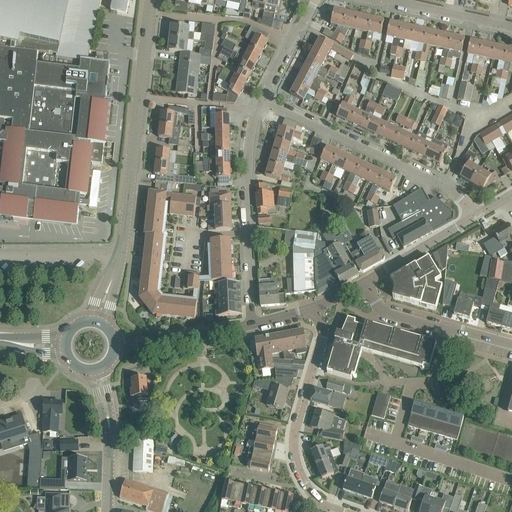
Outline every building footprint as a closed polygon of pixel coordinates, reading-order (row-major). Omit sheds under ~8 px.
[(0,0),(0,214),(0,215),(0,216),(0,218),(14,219),(28,221),(28,219),(29,219),(30,219),(34,220),(33,222),(77,226),(77,224),(79,209),(76,209),(77,205),(77,200),(78,195),(85,196),(87,177),(89,163),(93,163),(94,164),(102,164),(104,145),(109,104),(106,104),(107,94),(111,65),(88,63),(91,51),(91,49),(101,0),(0,0)] [(113,0),(111,11),(126,14),(129,0),(113,0)] [(227,0),(227,2),(239,5),(238,13),(244,14),(247,0),(227,0)] [(253,0),(252,7),(264,9),(266,0),(253,0)] [(279,0),(266,0),(264,9),(261,25),(271,29),(276,7),(278,8),(279,0)] [(188,4),(186,4),(176,2),(174,10),(187,12),(188,4)] [(343,27),(347,13),(334,10),(331,25),(338,26),(331,39),(335,42),(343,27)] [(359,16),(347,13),(343,27),(335,42),(341,44),(349,29),(356,30),(359,16)] [(368,33),(371,18),(359,16),(356,30),(368,33)] [(384,21),(371,18),(368,33),(366,42),(364,50),(368,51),(370,51),(373,34),(381,36),(384,21)] [(395,56),(402,25),(390,22),(387,37),(394,39),(392,47),(390,55),(391,55),(395,56)] [(402,25),(395,56),(401,58),(403,50),(405,41),(412,42),(415,28),(402,25)] [(171,39),(187,40),(194,41),(194,34),(188,33),(188,28),(172,26),(171,39)] [(415,28),(412,42),(424,45),(427,31),(415,28)] [(424,45),(422,54),(421,62),(426,63),(430,46),(437,48),(440,33),(427,31),(424,45)] [(439,66),(445,67),(452,36),(440,33),(437,48),(444,50),(442,58),(441,58),(439,66)] [(251,47),(262,53),(268,42),(256,36),(251,47)] [(445,67),(451,69),(453,58),(460,60),(461,53),(465,39),(452,36),(445,67)] [(314,50),(327,57),(330,50),(351,61),(354,56),(320,38),(314,50)] [(182,54),(185,55),(187,40),(171,39),(169,51),(182,53),(182,54)] [(476,74),(483,43),(470,40),(467,55),(474,56),(470,73),(476,74)] [(213,43),(205,42),(205,50),(200,49),(199,56),(212,58),(212,57),(211,57),(212,51),(213,43)] [(483,43),(476,74),(482,75),(485,59),(492,60),(495,46),(483,43)] [(235,46),(232,52),(238,55),(241,49),(235,46)] [(499,62),(495,78),(501,80),(508,49),(495,46),(492,60),(499,62)] [(244,59),(256,65),(262,53),(251,47),(244,59)] [(256,65),(244,59),(238,55),(223,48),(220,53),(235,61),(235,60),(242,64),(239,70),(250,76),(256,65)] [(510,64),(511,64),(511,49),(508,49),(501,80),(507,81),(510,64)] [(314,50),(308,61),(321,68),(327,57),(314,50)] [(422,54),(416,53),(414,61),(421,62),(422,54)] [(199,56),(185,55),(182,54),(178,93),(195,95),(199,56)] [(212,58),(199,57),(198,65),(211,66),(212,58)] [(321,68),(308,61),(302,72),(315,79),(317,74),(325,78),(327,77),(333,80),(336,75),(329,72),(321,68)] [(393,69),(381,67),(381,66),(379,73),(392,76),(393,69)] [(394,66),(393,69),(392,76),(391,78),(403,80),(406,69),(394,66)] [(218,67),(216,72),(244,87),(250,76),(239,70),(236,75),(229,72),(229,71),(224,69),(223,70),(218,67)] [(332,67),(329,72),(336,75),(338,71),(339,70),(332,67)] [(244,87),(216,72),(215,78),(230,86),(227,92),(238,98),(244,87)] [(296,83),(309,90),(317,94),(324,98),(327,93),(320,90),(320,88),(322,82),(315,79),(302,72),(296,83)] [(372,81),(369,93),(374,95),(378,83),(372,81)] [(317,94),(309,90),(296,83),(290,94),(303,101),(307,95),(315,99),(317,94)] [(473,87),(461,84),(457,100),(470,103),(473,87)] [(387,85),(385,89),(382,96),(397,103),(402,92),(387,85)] [(451,101),(454,88),(445,86),(442,99),(451,101)] [(214,94),(213,102),(226,103),(227,96),(214,94)] [(322,103),(324,98),(317,94),(315,99),(322,103)] [(337,117),(351,124),(357,111),(349,108),(354,99),(347,96),(343,105),(342,104),(337,117)] [(351,124),(366,131),(372,118),(375,113),(378,105),(370,102),(366,109),(367,109),(364,115),(357,111),(351,124)] [(386,109),(378,105),(375,113),(383,117),(386,109)] [(448,111),(439,106),(431,123),(440,128),(448,111)] [(161,125),(176,127),(178,115),(188,116),(188,125),(195,126),(195,114),(189,113),(189,109),(169,107),(168,113),(162,112),(161,125)] [(452,113),(447,121),(461,128),(465,120),(452,113)] [(216,128),(229,128),(229,115),(216,116),(216,128)] [(395,123),(403,127),(407,119),(399,115),(395,123)] [(387,125),(372,118),(366,131),(381,138),(387,125)] [(511,124),(508,118),(499,124),(506,134),(511,130),(511,124)] [(416,123),(407,119),(403,127),(412,130),(416,123)] [(176,127),(161,125),(159,138),(177,140),(178,127),(176,127)] [(387,125),(381,138),(396,144),(401,132),(387,125)] [(491,129),(497,140),(503,136),(496,125),(491,129)] [(276,140),(291,144),(293,137),(300,139),(302,134),(280,127),(276,140)] [(217,135),(209,136),(209,141),(217,141),(229,141),(229,128),(216,128),(217,135)] [(416,138),(410,151),(425,158),(433,140),(437,132),(429,129),(426,136),(418,132),(416,138)] [(485,132),(491,143),(494,141),(497,140),(491,129),(488,130),(485,132)] [(396,144),(410,151),(416,138),(401,132),(396,144)] [(485,132),(479,135),(486,146),(491,143),(485,132)] [(318,151),(322,141),(314,138),(309,149),(318,151)] [(304,161),(305,156),(289,151),(291,144),(276,140),(273,152),(304,161)] [(448,147),(433,140),(425,158),(440,165),(448,147)] [(217,141),(217,153),(229,153),(229,141),(217,141)] [(195,148),(178,146),(177,152),(195,154),(195,148)] [(321,161),(332,166),(338,152),(327,147),(321,161)] [(158,150),(156,163),(169,164),(170,151),(158,150)] [(270,164),(284,168),(285,163),(305,169),(307,162),(304,161),(273,152),(270,164)] [(350,158),(338,152),(332,166),(333,166),(325,182),(322,188),(329,191),(332,185),(330,184),(334,177),(333,177),(337,168),(344,171),(350,158)] [(511,169),(511,154),(510,156),(507,152),(500,156),(506,168),(510,165),(511,169)] [(195,163),(196,166),(230,166),(229,153),(217,153),(217,161),(209,161),(209,160),(203,160),(203,163),(195,163)] [(460,177),(471,184),(480,170),(473,166),(476,162),(465,155),(459,166),(464,170),(460,177)] [(350,158),(344,171),(350,174),(346,183),(340,180),(336,189),(342,192),(343,190),(348,193),(362,163),(350,158)] [(77,200),(77,205),(89,206),(89,208),(97,209),(101,172),(93,171),(93,172),(92,172),(93,163),(89,163),(87,177),(92,178),(90,201),(77,200)] [(169,164),(156,163),(155,175),(172,177),(175,177),(175,176),(178,176),(179,165),(169,164)] [(362,163),(348,193),(353,195),(361,179),(367,182),(373,169),(362,163)] [(284,168),(270,164),(266,177),(280,181),(280,180),(288,182),(289,178),(282,175),(284,168)] [(230,179),(230,166),(196,166),(196,173),(204,172),(204,173),(209,173),(213,173),(213,178),(214,179),(230,179)] [(385,174),(373,169),(367,182),(379,187),(385,174)] [(480,170),(471,184),(482,191),(486,184),(489,185),(499,179),(496,174),(489,170),(487,174),(480,170)] [(325,182),(328,175),(323,172),(319,180),(325,182)] [(385,174),(379,187),(390,193),(396,179),(385,174)] [(174,183),(185,185),(186,177),(178,176),(175,176),(175,177),(174,183)] [(197,178),(186,177),(185,185),(196,186),(197,178)] [(273,192),(267,193),(266,185),(256,185),(258,215),(267,214),(267,209),(274,209),(273,192)] [(293,191),(280,188),(277,206),(290,208),(293,191)] [(209,194),(209,207),(231,206),(231,194),(219,194),(219,189),(210,190),(210,194),(209,194)] [(393,207),(402,223),(421,212),(432,232),(454,220),(454,213),(435,198),(429,202),(422,189),(393,207)] [(140,294),(139,298),(153,315),(157,316),(162,316),(182,319),(186,319),(195,320),(197,303),(162,299),(158,293),(164,237),(162,236),(166,202),(167,194),(159,193),(154,192),(149,192),(148,200),(148,205),(146,222),(145,226),(144,235),(146,235),(145,243),(145,248),(143,265),(142,269),(140,289),(140,294)] [(366,201),(371,203),(375,196),(369,193),(366,201)] [(167,194),(166,202),(169,203),(171,203),(170,214),(182,216),(184,196),(172,194),(167,194)] [(184,196),(182,216),(194,217),(195,207),(200,207),(201,199),(196,198),(196,197),(184,196)] [(380,198),(375,196),(371,203),(376,206),(380,198)] [(231,206),(209,207),(207,207),(207,212),(214,212),(215,219),(232,218),(231,206)] [(380,228),(378,211),(367,212),(369,229),(380,228)] [(402,223),(388,230),(393,240),(397,238),(404,249),(433,233),(432,232),(421,212),(402,223)] [(335,238),(338,219),(327,217),(325,236),(335,238)] [(232,230),(232,218),(215,219),(215,226),(208,226),(208,231),(232,230)] [(504,249),(511,243),(511,229),(509,224),(493,233),(503,249),(504,249)] [(296,233),(293,249),(315,251),(316,243),(317,241),(317,235),(296,233)] [(360,250),(351,255),(360,272),(363,273),(384,262),(385,259),(380,250),(379,251),(371,238),(368,233),(361,237),(364,242),(358,246),(360,250)] [(325,236),(323,236),(327,244),(317,241),(316,243),(338,285),(340,284),(341,286),(359,276),(353,265),(352,266),(343,250),(345,249),(340,239),(335,238),(325,236)] [(211,240),(212,282),(215,282),(223,281),(234,281),(234,274),(232,274),(232,267),(234,267),(233,260),(231,260),(231,254),(233,254),(233,247),(231,247),(231,240),(211,240)] [(318,296),(338,285),(316,243),(315,251),(316,275),(316,292),(318,296)] [(457,244),(456,251),(468,253),(469,246),(457,244)] [(448,245),(433,255),(443,271),(446,269),(448,245)] [(495,256),(495,245),(485,245),(485,256),(495,256)] [(315,253),(292,255),(294,279),(288,279),(289,294),(295,293),(295,296),(305,295),(305,292),(308,292),(307,276),(316,275),(315,253)] [(429,257),(390,280),(394,287),(395,291),(393,298),(436,310),(442,286),(436,285),(435,282),(441,278),(429,257)] [(492,258),(485,257),(480,277),(487,278),(492,258)] [(489,280),(499,282),(511,284),(511,266),(511,265),(504,264),(492,262),(489,280)] [(277,279),(259,281),(261,307),(279,305),(286,304),(285,295),(279,295),(277,279)] [(494,302),(499,282),(488,280),(481,310),(488,312),(489,307),(490,308),(491,302),(494,302)] [(241,284),(241,283),(223,284),(223,281),(215,282),(215,285),(219,285),(219,291),(215,291),(215,296),(241,295),(240,284),(241,284)] [(445,281),(443,305),(451,307),(457,285),(445,281)] [(458,300),(457,305),(454,315),(470,319),(474,305),(465,302),(467,295),(461,293),(459,300),(458,300)] [(241,306),(241,295),(219,296),(219,301),(215,301),(215,306),(220,306),(241,306)] [(486,324),(502,328),(505,315),(498,313),(500,306),(493,304),(491,311),(490,310),(486,324)] [(241,306),(220,306),(220,311),(215,312),(216,317),(242,315),(241,306)] [(511,316),(505,315),(502,328),(511,331),(511,316)] [(330,360),(327,373),(330,374),(351,380),(352,376),(353,376),(353,377),(353,378),(354,379),(355,379),(356,379),(357,378),(357,377),(357,376),(356,375),(355,375),(357,371),(360,358),(362,351),(374,355),(416,367),(420,368),(420,369),(420,370),(421,371),(422,371),(423,371),(424,371),(425,370),(425,369),(425,368),(424,368),(424,367),(423,367),(429,368),(430,367),(436,345),(436,344),(435,344),(421,340),(415,338),(366,324),(365,327),(355,324),(356,321),(347,318),(341,333),(340,335),(337,334),(335,341),(335,343),(335,344),(334,350),(331,357),(330,360)] [(303,330),(269,336),(271,355),(272,355),(279,354),(280,361),(272,360),(273,369),(275,369),(302,371),(303,371),(305,362),(293,361),(294,356),(289,355),(288,352),(296,350),(297,355),(306,353),(305,348),(306,348),(303,330)] [(273,369),(272,360),(272,355),(271,355),(269,336),(255,339),(259,372),(273,370),(273,369)] [(299,370),(275,369),(276,381),(284,380),(297,379),(299,370)] [(147,396),(147,389),(146,379),(132,380),(133,391),(131,391),(132,407),(140,407),(140,397),(147,396)] [(276,381),(254,382),(254,387),(271,392),(266,406),(282,410),(288,391),(282,389),(283,386),(285,386),(284,380),(276,381)] [(342,393),(344,385),(329,380),(326,389),(342,394),(342,393)] [(346,397),(315,389),(312,402),(342,411),(346,397)] [(378,394),(372,417),(384,420),(391,397),(378,394)] [(63,403),(45,402),(43,432),(58,433),(59,415),(62,415),(63,403)] [(415,404),(408,427),(420,431),(427,408),(415,404)] [(427,408),(420,431),(433,434),(439,412),(427,408)] [(312,419),(310,427),(312,427),(311,428),(324,432),(322,438),(342,442),(344,432),(336,430),(339,419),(334,417),(335,417),(316,412),(314,420),(312,419)] [(439,412),(433,434),(445,438),(452,415),(439,412)] [(452,415),(445,438),(457,441),(464,419),(452,415)] [(28,438),(25,426),(22,416),(0,423),(0,440),(2,446),(18,441),(19,447),(28,444),(30,444),(28,438)] [(265,431),(259,429),(257,436),(252,435),(251,442),(256,443),(274,446),(277,433),(271,432),(265,431)] [(149,431),(142,432),(132,433),(133,440),(150,438),(149,431)] [(172,433),(165,440),(171,447),(172,447),(179,439),(172,433)] [(30,451),(28,487),(40,488),(42,454),(39,434),(28,438),(30,444),(28,444),(30,451)] [(78,441),(68,442),(60,442),(60,452),(79,451),(78,441)] [(154,441),(135,441),(134,472),(152,473),(154,441)] [(44,451),(53,451),(53,442),(44,442),(44,451)] [(353,449),(353,448),(360,451),(361,445),(345,442),(344,447),(353,449)] [(250,448),(248,455),(272,460),(274,446),(256,443),(254,449),(250,448)] [(311,451),(317,465),(334,458),(329,445),(323,448),(323,447),(311,451)] [(157,447),(156,453),(167,455),(168,449),(157,447)] [(351,452),(349,459),(356,462),(360,451),(353,448),(353,449),(351,452)] [(342,457),(339,466),(346,468),(349,460),(349,459),(351,452),(342,457)] [(272,460),(248,455),(247,461),(252,462),(250,469),(269,473),(272,460)] [(372,455),(369,463),(379,466),(381,458),(378,457),(372,455)] [(169,456),(167,465),(185,468),(186,462),(176,459),(176,458),(169,456)] [(40,480),(40,490),(65,490),(65,482),(65,481),(69,481),(69,482),(86,483),(87,458),(70,458),(70,459),(68,459),(62,459),(61,481),(40,480)] [(334,458),(317,465),(322,479),(338,473),(333,459),(334,459),(334,458)] [(397,464),(389,461),(385,472),(393,475),(397,464)] [(346,481),(343,490),(357,495),(362,483),(363,478),(356,475),(355,475),(354,474),(352,474),(351,473),(350,473),(348,479),(347,478),(346,481)] [(362,483),(357,495),(372,500),(376,488),(378,480),(364,476),(363,478),(362,483)] [(153,489),(135,484),(125,481),(120,498),(148,507),(153,489)] [(239,485),(226,482),(222,501),(229,502),(228,507),(234,508),(239,485)] [(394,508),(401,486),(388,482),(384,491),(383,491),(379,503),(394,508)] [(253,488),(239,485),(234,508),(241,510),(242,505),(249,506),(253,488)] [(401,486),(394,508),(406,511),(408,511),(412,501),(411,501),(415,491),(401,486)] [(266,491),(253,488),(249,506),(248,511),(252,511),(254,511),(255,508),(262,509),(266,491)] [(420,511),(431,511),(438,494),(432,492),(432,491),(422,488),(418,500),(424,502),(420,511)] [(275,511),(279,493),(266,491),(262,509),(261,511),(268,511),(269,511),(275,511)] [(293,496),(279,493),(275,511),(290,511),(291,508),(292,504),(293,500),(293,496)] [(431,511),(443,511),(444,509),(450,511),(454,499),(444,495),(444,496),(438,494),(431,511)] [(46,511),(69,511),(69,510),(61,509),(61,495),(47,495),(46,511)] [(465,511),(467,509),(453,503),(450,511),(465,511)]
